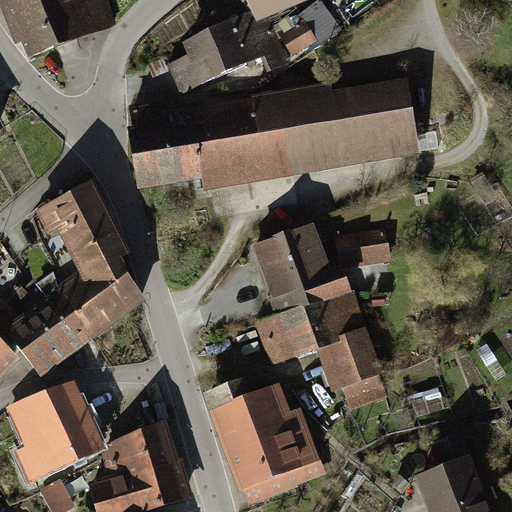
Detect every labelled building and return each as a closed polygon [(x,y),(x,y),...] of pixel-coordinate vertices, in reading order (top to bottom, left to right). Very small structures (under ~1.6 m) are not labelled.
[(110,17),(103,0),(4,0),(26,51),(110,17)] [(251,0),(262,26),(186,57),(202,96),(317,49),(305,21),(356,0),(251,0)] [(163,106),(131,111),(140,185),(414,137),(404,86),(237,114),(236,107),(165,118),(163,106)] [(99,268),(123,257),(125,256),(105,214),(102,215),(90,188),(54,205),(87,274),(99,268)] [(253,246),(278,318),(327,302),(349,294),(342,271),(331,275),(314,226),(253,246)] [(384,232),(339,240),(344,266),(389,259),(384,232)] [(103,274),(67,302),(92,335),(142,300),(124,273),(130,269),(123,257),(99,268),(103,274)] [(40,373),(92,335),(67,302),(61,294),(56,273),(39,285),(51,301),(34,314),(38,319),(13,337),(40,373)] [(328,305),(327,302),(278,318),(259,324),(274,365),(330,346),(352,408),(386,395),(351,298),(328,305)] [(0,336),(0,378),(21,360),(0,336)] [(70,381),(13,408),(30,444),(20,448),(34,478),(101,446),(70,381)] [(213,396),(252,502),(312,480),(279,390),(253,399),(247,384),(213,396)] [(116,482),(94,488),(101,511),(141,511),(185,498),(175,463),(162,425),(107,447),(116,482)] [(450,472),(420,482),(431,495),(438,511),(482,495),(459,433),(440,436),(450,472)] [(60,480),(41,490),(53,511),(63,511),(75,506),(60,480)] [(488,511),(482,495),(438,511),(488,511)]
